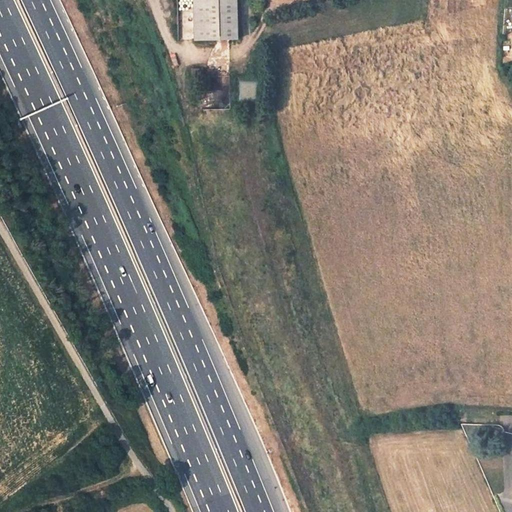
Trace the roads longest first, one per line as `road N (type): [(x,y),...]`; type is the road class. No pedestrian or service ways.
road 1 (motorway): [(259,511),(36,0)]
road 2 (motorway): [(0,13),(216,511)]
road 3 (unclassified): [(0,227),(147,473)]
road 4 (track): [(136,460),(19,511)]
